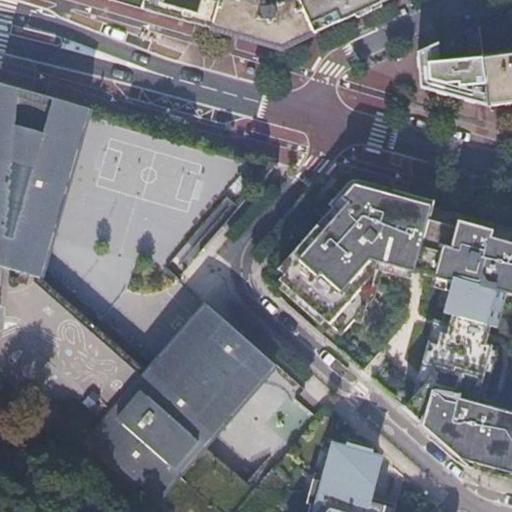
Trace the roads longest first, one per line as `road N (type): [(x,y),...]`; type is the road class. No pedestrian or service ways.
road 1 (residential): [(506,511),(437,482),(244,302),(231,276),(235,250),(316,155),(330,120)]
road 2 (primary): [(310,114),(0,25)]
road 3 (residential): [(458,0),(341,55),(310,114)]
road 4 (primary): [(511,171),(330,120)]
